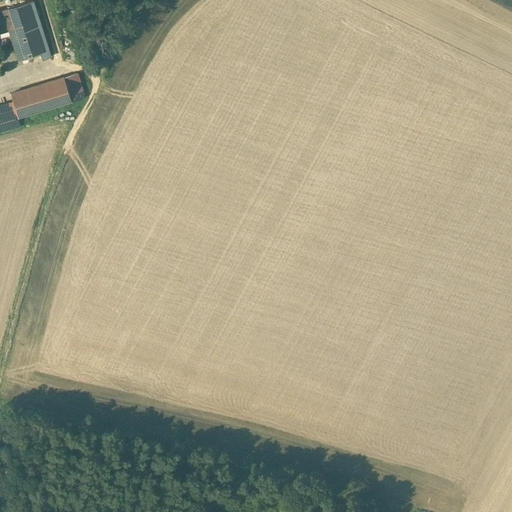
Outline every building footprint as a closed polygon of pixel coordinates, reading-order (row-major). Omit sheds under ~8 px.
[(32,1),(2,10),(8,30),(18,60),(40,53),(42,60),(50,57),(32,1)] [(2,10),(0,10),(0,32),(8,30),(2,10)] [(75,74),(63,77),(70,101),(82,98),(75,74)] [(63,77),(10,93),(12,101),(17,117),(70,101),(63,77)] [(12,101),(0,105),(0,131),(20,125),(17,117),(12,101)]
